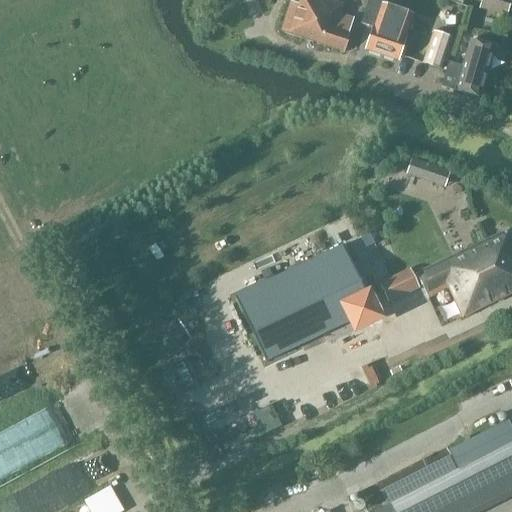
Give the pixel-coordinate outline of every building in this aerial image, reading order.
[(288,1),(279,30),(344,52),(351,33),(349,32),(353,18),(340,14),(343,4),(329,0),(300,0),(298,4),(288,1)] [(368,0),(360,24),(372,28),(365,51),(397,61),(412,14),(390,7),(392,0),(368,0)] [(506,18),(511,0),(480,0),(478,9),(506,18)] [(421,64),(440,71),(451,38),(432,32),(421,64)] [(481,99),(496,47),(469,38),(461,65),(447,62),(441,87),(481,99)] [(393,186),(408,189),(410,183),(431,188),(434,175),(398,166),(393,186)] [(511,246),(505,231),(503,232),(415,274),(427,299),(447,289),(461,319),(511,294),(511,246)] [(266,362),(351,322),(344,306),(366,295),(342,245),(234,297),(266,362)] [(419,289),(418,288),(409,269),(378,284),(388,304),(419,289)] [(307,425),(380,389),(369,365),(295,400),(307,425)] [(251,441),(258,438),(251,418),(244,420),(251,441)] [(390,511),(482,511),(511,497),(511,428),(507,419),(447,451),(457,469),(387,505),(390,511)] [(94,449),(66,462),(78,488),(106,475),(94,449)] [(0,496),(0,511),(38,511),(65,496),(49,468),(0,496)] [(122,511),(111,487),(54,511),(122,511)]
